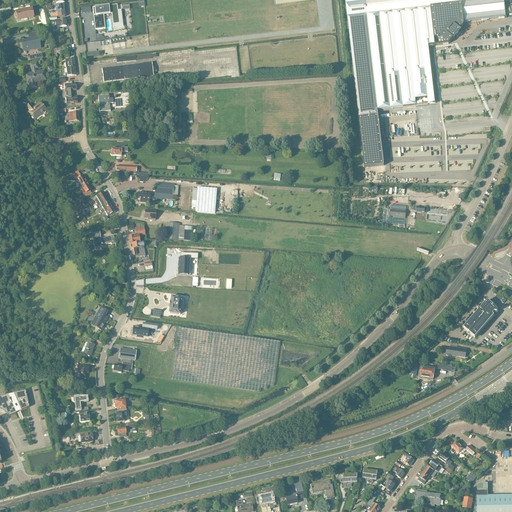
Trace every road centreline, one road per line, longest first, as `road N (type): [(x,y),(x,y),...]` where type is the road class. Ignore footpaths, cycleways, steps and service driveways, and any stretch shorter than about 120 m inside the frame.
road 1 (primary): [(511,360),(471,389),(374,433),(64,511)]
road 2 (tertiary): [(109,462),(219,434),(306,393),(378,333),(437,259),(456,251)]
road 3 (primary): [(118,511),(389,441),(511,376)]
road 4 (unclassified): [(109,462),(101,363),(132,284),(118,202),(82,137)]
road 5 (residential): [(385,511),(441,434),(455,427),(488,433)]
road 6 (unclassified): [(456,251),(457,232),(511,126)]
road 7 (unclassified): [(82,137),(68,0)]
